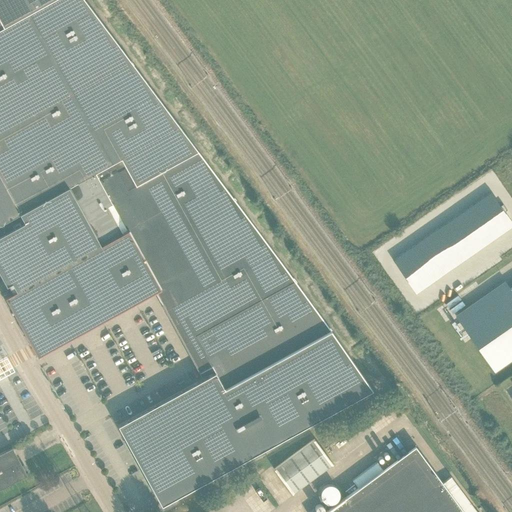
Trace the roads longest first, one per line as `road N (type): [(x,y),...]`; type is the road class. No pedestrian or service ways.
road 1 (unclassified): [(113,511),(0,317)]
road 2 (unknown): [(160,377),(185,360),(168,325),(149,302),(123,314)]
